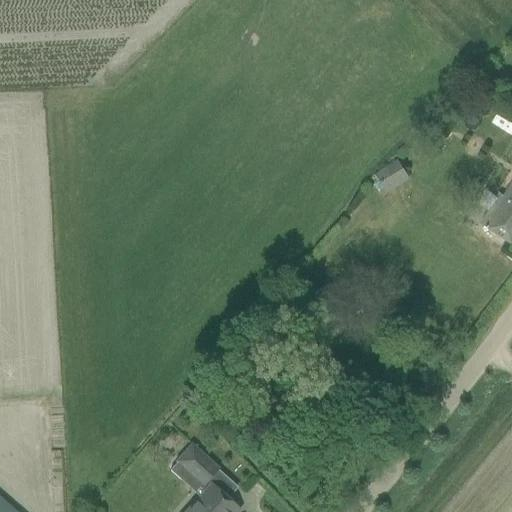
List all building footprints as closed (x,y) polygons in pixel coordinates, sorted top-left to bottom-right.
[(387,192),(412,180),(403,159),(377,171),(387,192)] [(480,226),(497,236),(511,245),(511,184),(504,198),(499,195),(480,226)] [(188,445),(177,458),(205,483),(216,470),(188,445)] [(208,484),(182,511),(237,511),(238,511),(208,484)] [(0,511),(12,511),(0,501),(0,511)]
